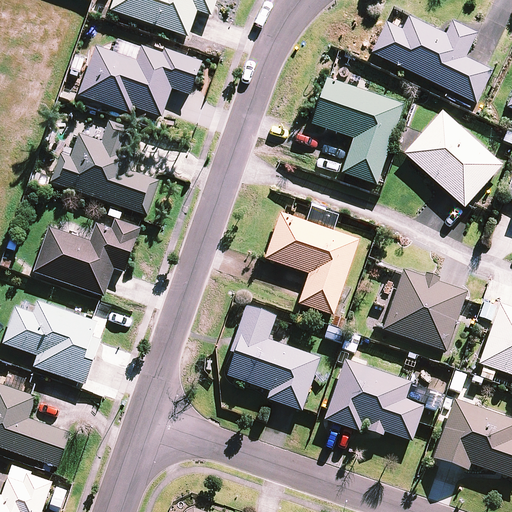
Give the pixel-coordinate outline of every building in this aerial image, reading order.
[(55,62),(74,7),(53,0),(35,0),(18,49),(55,62)] [(113,0),(109,14),(186,41),(195,15),(209,20),(216,0),(113,0)] [(370,57),(474,107),(490,75),(463,61),(475,37),(450,24),(444,38),(406,20),(400,33),(385,26),(370,57)] [(132,111),(160,121),(170,92),(189,99),(200,66),(184,60),(162,53),(161,57),(139,49),(134,64),(93,50),(76,99),(130,118),(132,111)] [(375,189),(403,108),(327,83),(325,82),(310,128),(351,142),(339,177),(375,189)] [(0,134),(26,144),(38,108),(0,95),(0,134)] [(465,208),(501,168),(440,114),(404,155),(402,157),(462,211),(465,208)] [(48,186),(145,219),(157,184),(129,175),(135,157),(127,154),(134,134),(107,125),(100,145),(76,137),(68,161),(58,158),(48,186)] [(0,206),(4,208),(16,173),(0,167),(0,206)] [(282,218),(278,217),(263,262),(306,277),(296,307),(299,308),(331,319),(357,243),(282,218)] [(47,231),(32,277),(102,300),(111,273),(122,276),(133,244),(134,244),(138,232),(113,223),(110,232),(94,227),(88,245),(47,231)] [(381,333),(444,355),(462,302),(465,295),(436,285),(438,281),(424,277),(423,280),(401,273),(400,276),(381,333)] [(91,340),(96,325),(36,305),(32,317),(13,310),(0,347),(35,359),(31,371),(83,388),(99,342),(91,340)] [(489,324),(494,309),(482,305),(477,320),(489,324)] [(493,373),(511,379),(511,312),(497,308),(477,368),(482,369),(493,373)] [(301,412),(318,362),(266,344),(274,320),(244,309),(228,355),(233,357),(225,379),(267,394),(265,402),(300,414),(301,412)] [(323,340),(340,346),(344,334),(327,329),(323,340)] [(353,356),(359,340),(345,336),(340,352),(353,356)] [(410,386),(343,363),(327,411),(322,424),(357,435),(360,427),(366,430),(364,434),(381,439),(382,435),(411,445),(417,425),(423,409),(404,403),(410,386)] [(490,383),(493,373),(482,369),(478,379),(490,383)] [(448,392),(459,395),(465,377),(454,374),(448,392)] [(470,384),(479,387),(481,382),(472,379),(470,384)] [(0,452),(56,471),(68,437),(27,423),(35,400),(0,388),(0,452)] [(468,467),(511,482),(511,422),(452,402),(432,462),(466,474),(468,467)] [(0,511),(41,511),(51,486),(25,477),(22,486),(6,481),(0,497),(0,511)]
